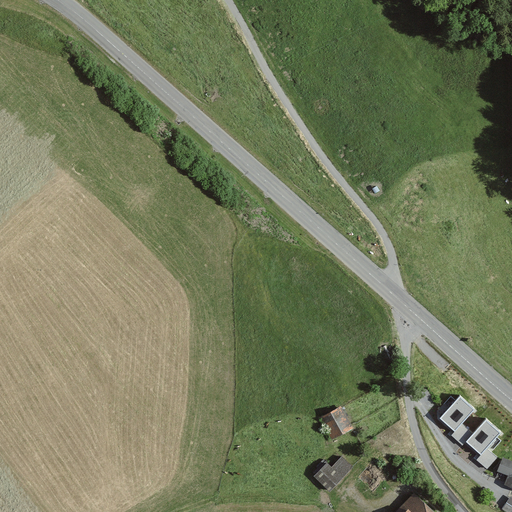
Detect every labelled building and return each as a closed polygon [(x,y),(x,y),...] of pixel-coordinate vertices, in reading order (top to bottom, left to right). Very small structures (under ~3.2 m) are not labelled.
[(451,395),(442,406),(446,410),(455,399),(451,395)] [(474,410),(460,397),(440,419),(454,432),(474,410)] [(350,428),(339,408),(319,418),(330,439),(350,428)] [(501,433),(487,420),(467,442),(481,455),(501,433)] [(352,468),(340,457),(331,466),(327,463),(314,477),(328,491),(352,468)] [(511,487),(511,462),(511,463),(504,460),(500,471),(508,474),(504,484),(511,487)] [(436,511),(415,491),(395,511),(436,511)] [(511,511),(511,498),(509,497),(501,508),(506,511),(511,511)]
